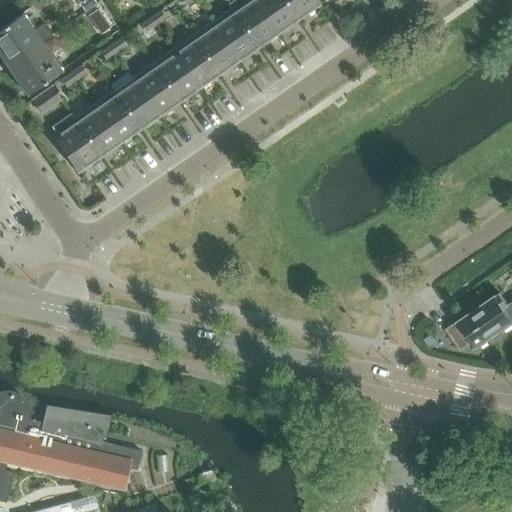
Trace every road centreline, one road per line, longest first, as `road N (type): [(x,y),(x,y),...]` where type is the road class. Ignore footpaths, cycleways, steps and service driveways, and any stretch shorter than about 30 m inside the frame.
road 1 (residential): [(82,243),(437,0)]
road 2 (secondary): [(60,309),(300,364)]
road 3 (residential): [(399,301),(511,219)]
road 4 (residential): [(82,243),(0,135)]
